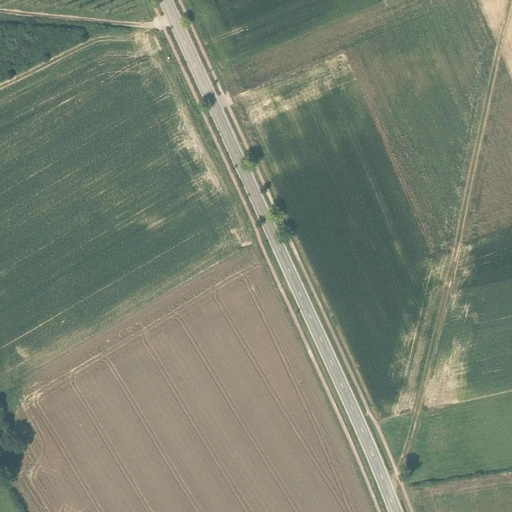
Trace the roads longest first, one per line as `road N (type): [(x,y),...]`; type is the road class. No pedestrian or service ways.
road 1 (secondary): [(163,0),(393,511)]
road 2 (track): [(385,490),(402,462),(450,275),(509,0)]
road 3 (track): [(0,11),(138,26),(171,17)]
